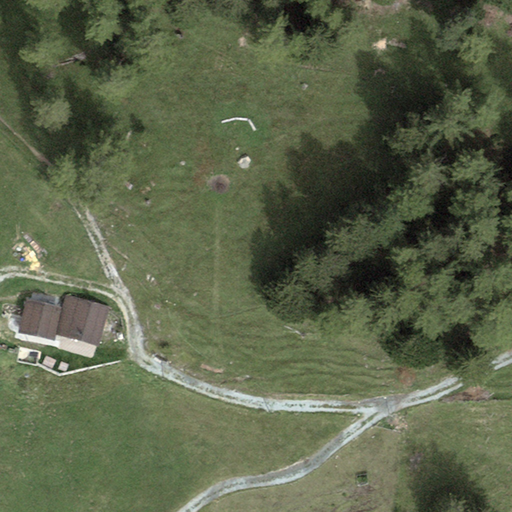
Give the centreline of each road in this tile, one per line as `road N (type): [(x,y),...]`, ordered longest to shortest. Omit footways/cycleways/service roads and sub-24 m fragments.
road 1 (track): [(132,357),(256,402),(381,407),(511,358)]
road 2 (track): [(185,511),(231,485),(300,473),(381,407)]
